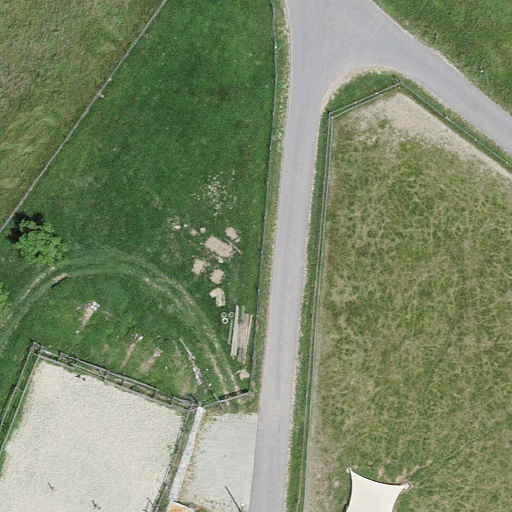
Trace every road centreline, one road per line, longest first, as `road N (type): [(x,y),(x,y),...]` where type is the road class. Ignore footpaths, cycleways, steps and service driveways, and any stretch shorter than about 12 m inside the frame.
road 1 (unclassified): [(321,0),(295,132),(268,511)]
road 2 (unclassified): [(346,0),(511,135)]
